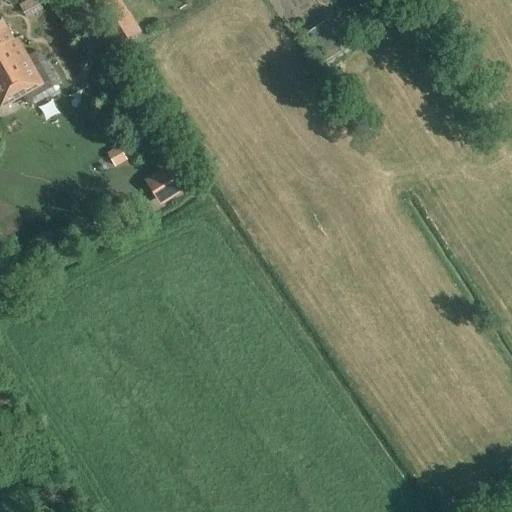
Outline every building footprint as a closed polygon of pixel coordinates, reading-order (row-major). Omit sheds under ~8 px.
[(90,0),(105,23),(121,12),(113,0),(90,0)] [(325,62),(347,48),(329,19),(307,33),(325,62)] [(60,88),(59,84),(40,53),(36,52),(33,53),(27,56),(17,38),(13,40),(1,20),(0,20),(0,109),(23,96),(26,103),(28,105),(32,106),(35,105),(56,93),(59,91),(60,88)] [(50,170),(63,177),(70,163),(56,157),(50,170)] [(181,160),(147,181),(162,205),(196,184),(181,160)]
